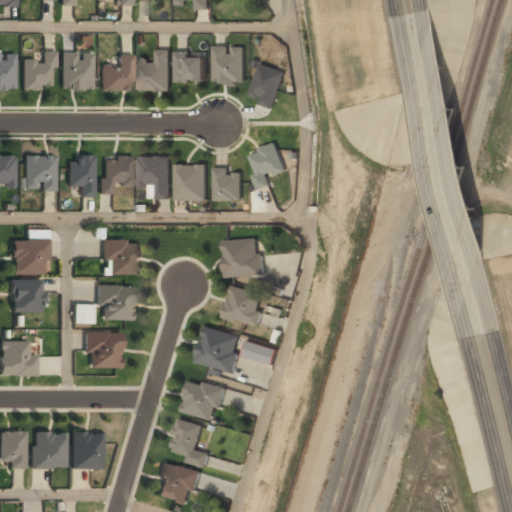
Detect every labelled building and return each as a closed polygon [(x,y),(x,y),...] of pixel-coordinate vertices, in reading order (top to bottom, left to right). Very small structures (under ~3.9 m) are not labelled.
[(175,0),(175,3),(186,4),(186,0),(195,0),(195,9),(206,9),(206,0),(175,0)] [(214,47),(214,83),(244,83),(244,47),(214,47)] [(170,90),(170,50),(157,49),(157,59),(139,59),(138,90),(170,90)] [(176,82),(207,82),(207,58),(192,58),(192,51),(176,51),(176,82)] [(14,54),(0,54),(0,53),(0,52),(0,90),(14,90),(14,54)] [(52,54),(43,54),(43,67),(52,68),(52,54)] [(90,54),(61,54),(61,90),(90,90),(90,54)] [(100,90),(132,90),(132,55),(116,55),(116,65),(100,65),(100,90)] [(274,106),(284,72),(260,64),(250,99),(274,106)] [(258,189),(270,186),(267,177),(286,171),(278,144),(247,154),(258,189)] [(0,157),(0,188),(12,188),(12,157),(0,157)] [(53,157),(23,157),(23,191),(53,191),(53,157)] [(170,157),(139,157),(139,189),(156,189),(156,199),(170,199),(170,157)] [(92,158),(67,158),(67,188),(78,188),(78,198),(92,198),(92,158)] [(131,186),(131,158),(100,158),(100,195),(112,195),(112,186),(131,186)] [(175,165),(175,201),(206,201),(206,165),(175,165)] [(214,170),(214,201),(241,201),(241,170),(214,170)] [(47,239),(47,230),(25,230),(25,239),(47,239)] [(263,276),(261,240),(224,242),(225,278),(263,276)] [(10,241),(10,275),(45,275),(45,241),(10,241)] [(100,263),(108,263),(108,276),(138,276),(138,242),(100,242),(100,263)] [(9,281),(9,313),(42,313),(42,281),(9,281)] [(232,286),(223,319),(256,328),(265,295),(232,286)] [(95,306),(102,306),(102,321),(132,321),(133,288),(96,287),(95,306)] [(92,324),(92,305),(73,305),(72,324),(92,324)] [(204,328),(196,364),(233,372),(240,336),(204,328)] [(121,369),(121,333),(84,333),(84,369),(121,369)] [(242,356),(273,365),(278,349),(247,340),(242,356)] [(34,355),(25,355),(25,341),(0,341),(0,377),(34,377),(34,355)] [(223,389),(189,380),(181,413),(216,421),(223,389)] [(203,426),(178,419),(169,455),(206,465),(208,455),(197,452),(203,426)] [(23,433),(0,433),(0,468),(23,468),(23,433)] [(62,433),(29,434),(30,470),(63,469),(62,433)] [(100,470),(100,434),(69,434),(69,470),(100,470)] [(190,506),(199,472),(165,463),(156,496),(190,506)]
